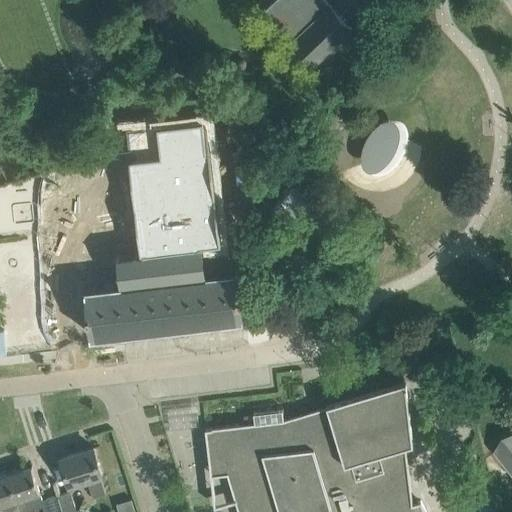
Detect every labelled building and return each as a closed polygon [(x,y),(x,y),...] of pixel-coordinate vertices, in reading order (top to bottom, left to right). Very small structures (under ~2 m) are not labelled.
[(275,0),(264,10),(314,63),(351,27),(325,0),(275,0)] [(205,106),(204,97),(191,99),(193,109),(205,106)] [(241,267),(237,265),(231,211),(232,211),(228,175),(174,182),(177,208),(136,213),(142,257),(138,261),(150,273),(151,281),(85,288),(91,335),(244,316),(239,271),(241,267)] [(427,362),(411,367),(415,379),(431,374),(427,362)] [(405,441),(411,439),(404,382),(284,418),(283,408),(254,411),(254,413),(244,414),(245,423),(206,427),(211,474),(228,473),(239,511),(426,511),(421,500),(413,503),(405,441)] [(511,436),(495,451),(511,472),(511,436)] [(87,479),(93,497),(106,493),(100,475),(103,474),(94,446),(61,457),(70,485),(87,479)] [(44,505),(43,500),(40,492),(32,466),(9,473),(20,511),(22,511),(43,505),(44,505)] [(4,511),(20,511),(9,473),(0,476),(0,505),(2,504),(4,511)] [(64,511),(82,511),(81,508),(77,509),(70,491),(58,495),(64,511)] [(44,505),(43,505),(45,511),(64,511),(58,495),(43,500),(44,505)]
